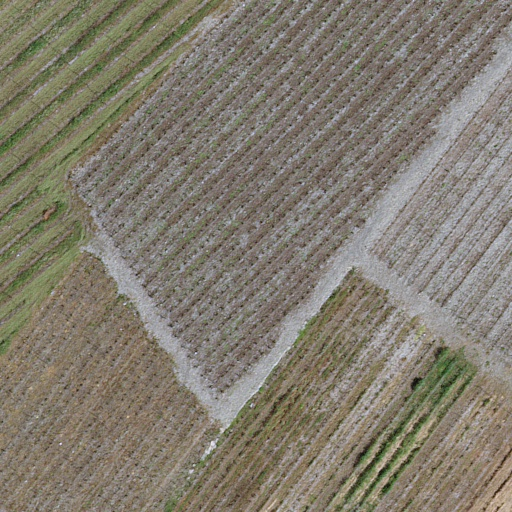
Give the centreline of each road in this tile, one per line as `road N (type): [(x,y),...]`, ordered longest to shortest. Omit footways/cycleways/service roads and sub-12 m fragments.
road 1 (track): [(65,186),(222,419),(511,52)]
road 2 (track): [(350,255),(511,372)]
